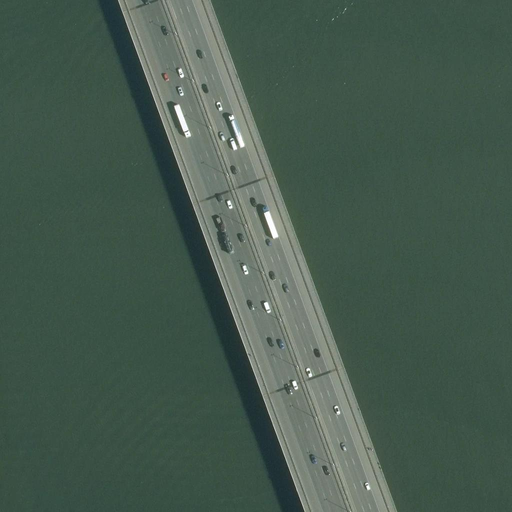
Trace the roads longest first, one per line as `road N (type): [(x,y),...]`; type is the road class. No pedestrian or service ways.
road 1 (motorway): [(147,0),(334,511)]
road 2 (motorway): [(368,511),(181,0)]
